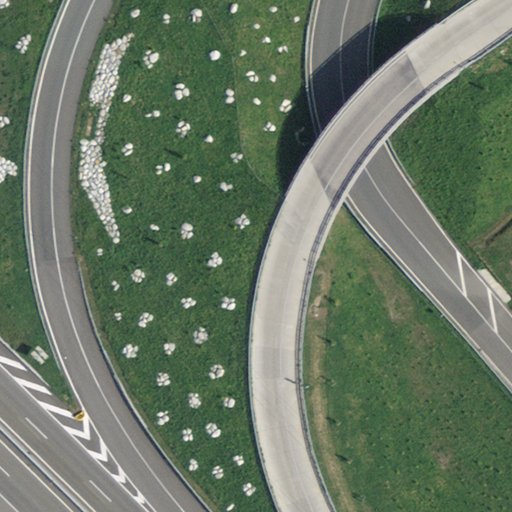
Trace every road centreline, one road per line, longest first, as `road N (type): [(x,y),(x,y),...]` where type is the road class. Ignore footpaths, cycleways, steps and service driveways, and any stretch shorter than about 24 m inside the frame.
road 1 (motorway): [(178,511),(149,482),(95,384),(70,302),(51,158),(57,105),(93,0)]
road 2 (motorway): [(121,511),(0,395)]
